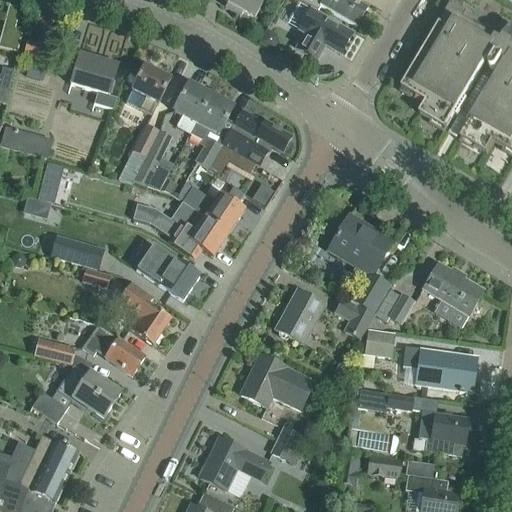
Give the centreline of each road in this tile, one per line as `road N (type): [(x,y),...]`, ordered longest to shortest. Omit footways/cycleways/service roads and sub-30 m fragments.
road 1 (tertiary): [(139,511),(232,311),(339,122)]
road 2 (tertiary): [(339,122),(213,47),(89,0)]
road 3 (tertiary): [(485,239),(339,122)]
road 4 (residential): [(486,511),(511,347)]
road 5 (residential): [(414,0),(339,122)]
